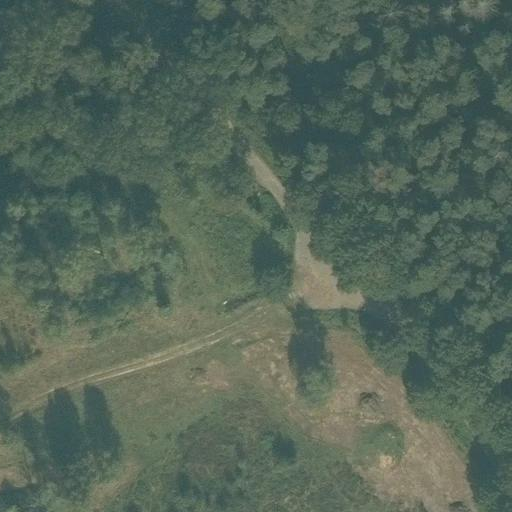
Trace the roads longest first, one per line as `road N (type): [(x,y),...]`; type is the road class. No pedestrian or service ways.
road 1 (track): [(0,423),(73,386),(207,342),(350,271)]
road 2 (unclassified): [(301,216),(426,358),(511,488)]
road 3 (track): [(249,156),(46,144),(0,151)]
road 4 (track): [(107,0),(249,156)]
